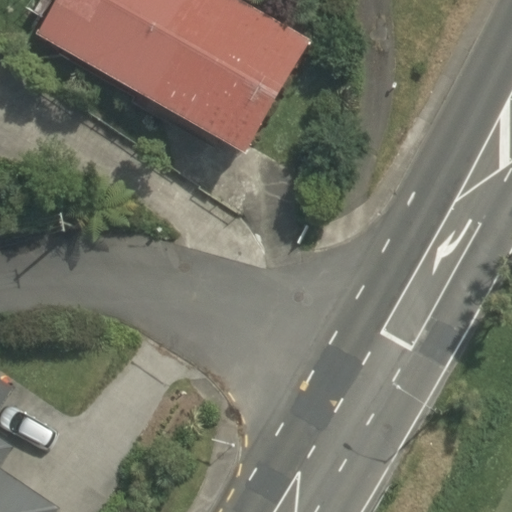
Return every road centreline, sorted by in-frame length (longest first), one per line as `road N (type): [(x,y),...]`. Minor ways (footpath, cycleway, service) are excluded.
road 1 (residential): [(361,374),(280,320),(197,293),(82,286),(0,292)]
road 2 (secondary): [(361,374),(511,106)]
road 3 (secondary): [(282,511),(361,374)]
